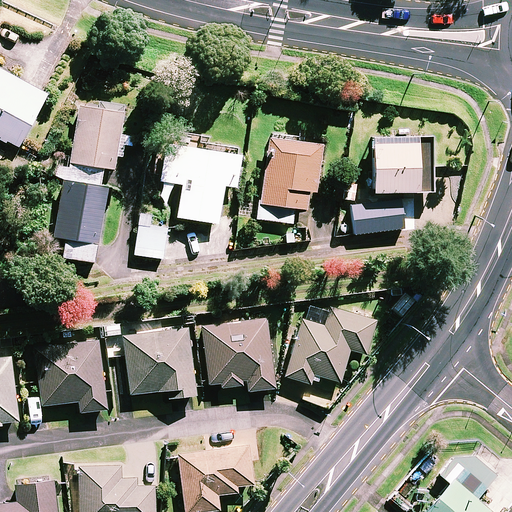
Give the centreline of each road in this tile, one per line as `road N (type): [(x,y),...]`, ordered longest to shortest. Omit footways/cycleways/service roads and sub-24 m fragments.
road 1 (residential): [(0,324),(404,267),(484,280)]
road 2 (residential): [(0,447),(270,413),(293,417),(351,454)]
road 3 (secondary): [(511,34),(406,33),(209,0)]
road 4 (secondary): [(440,352),(351,454)]
